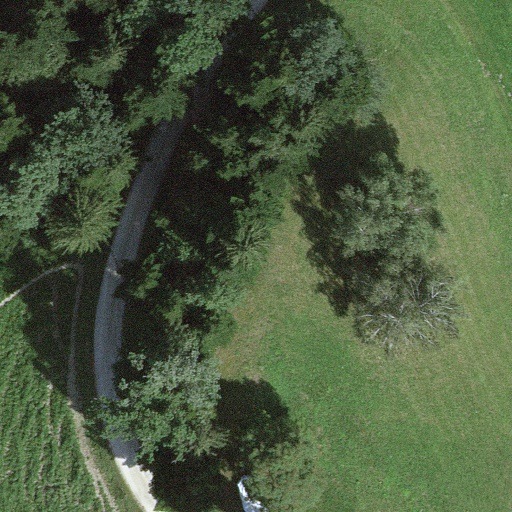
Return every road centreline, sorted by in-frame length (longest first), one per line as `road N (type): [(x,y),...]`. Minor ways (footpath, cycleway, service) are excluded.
road 1 (track): [(161,511),(128,453),(115,406),(109,343),(117,284),(176,117),(238,0)]
road 2 (track): [(511,114),(452,0)]
